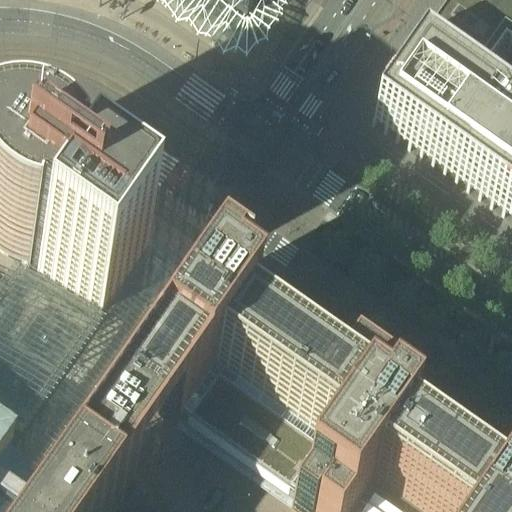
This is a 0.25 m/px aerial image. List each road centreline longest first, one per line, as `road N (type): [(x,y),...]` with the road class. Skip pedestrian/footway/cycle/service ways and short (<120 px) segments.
road 1 (secondary): [(222,213),(511,413)]
road 2 (secondary): [(511,326),(276,159)]
road 3 (secondary): [(246,138),(104,46),(44,28),(0,26)]
road 4 (secondary): [(0,115),(82,127),(222,213)]
road 5 (tertiary): [(276,159),(388,0)]
road 6 (tertiary): [(346,0),(246,138)]
